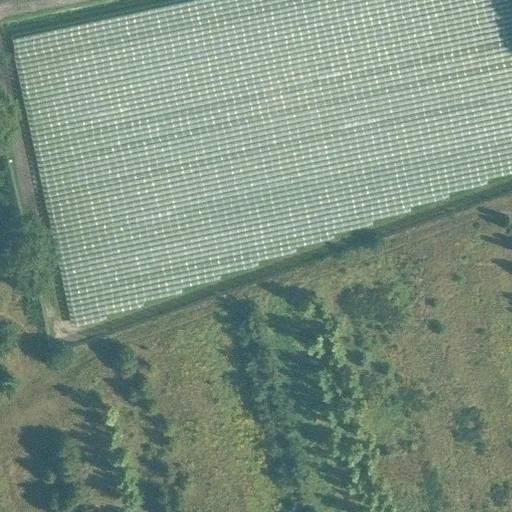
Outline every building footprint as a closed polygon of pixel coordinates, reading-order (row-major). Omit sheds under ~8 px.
[(48,133),(224,104),(220,79),(44,108),(48,133)] [(54,162),(224,132),(219,108),(50,138),(54,162)] [(60,189),(224,164),(220,139),(56,164),(60,189)] [(77,217),(223,193),(219,168),(73,192),(77,217)] [(85,245),(223,224),(218,197),(173,204),(173,209),(82,222),(85,245)] [(181,246),(81,258),(83,272),(182,260),(181,246)] [(163,269),(85,284),(89,308),(168,293),(163,269)]
